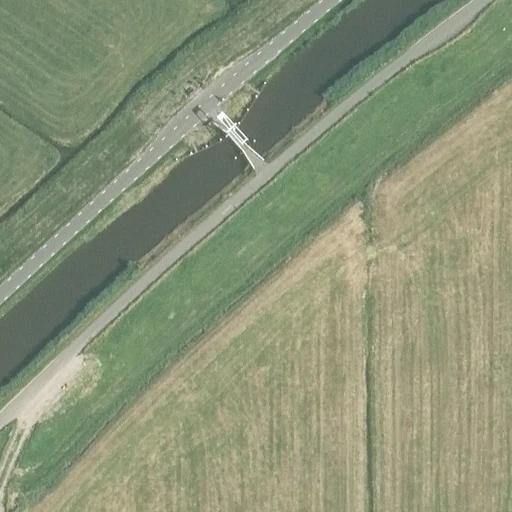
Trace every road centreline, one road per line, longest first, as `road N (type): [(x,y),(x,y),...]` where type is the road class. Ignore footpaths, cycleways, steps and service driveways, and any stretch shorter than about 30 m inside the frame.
road 1 (unclassified): [(0,423),(266,174),(486,0)]
road 2 (unclassified): [(0,293),(203,105),(338,0)]
